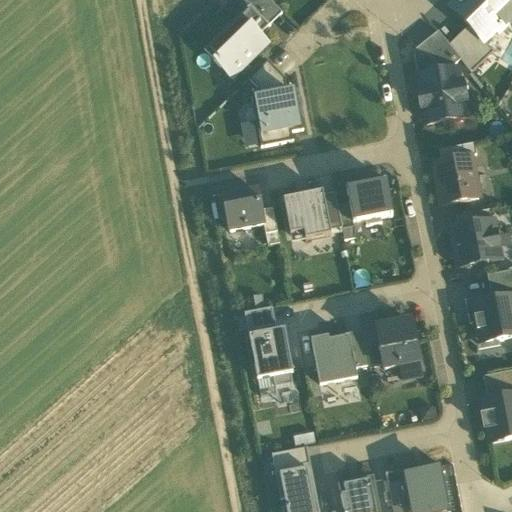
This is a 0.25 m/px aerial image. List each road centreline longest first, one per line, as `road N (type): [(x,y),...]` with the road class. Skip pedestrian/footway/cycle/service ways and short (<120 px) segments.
road 1 (track): [(236,511),(138,0)]
road 2 (residential): [(375,0),(406,146)]
road 3 (residential): [(433,289),(459,433)]
road 4 (residential): [(406,146),(433,289)]
road 5 (residential): [(433,289),(302,315)]
road 6 (residential): [(459,433),(331,456)]
road 7 (residential): [(406,146),(283,171)]
